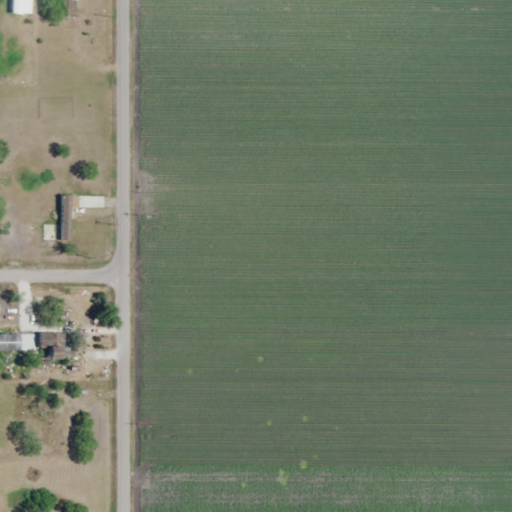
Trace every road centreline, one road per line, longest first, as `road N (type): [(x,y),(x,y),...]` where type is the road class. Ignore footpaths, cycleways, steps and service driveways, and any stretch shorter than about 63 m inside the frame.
road 1 (residential): [(127,0),(128,511)]
road 2 (residential): [(0,272),(128,272)]
